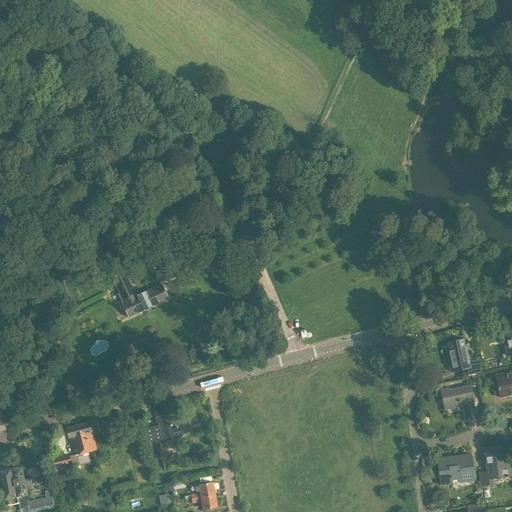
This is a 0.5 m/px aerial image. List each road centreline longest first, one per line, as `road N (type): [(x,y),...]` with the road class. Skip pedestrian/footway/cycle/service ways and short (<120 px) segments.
road 1 (track): [(249,244),(207,160),(56,0)]
road 2 (tertiary): [(297,355),(0,437)]
road 3 (unclassified): [(297,355),(249,244)]
